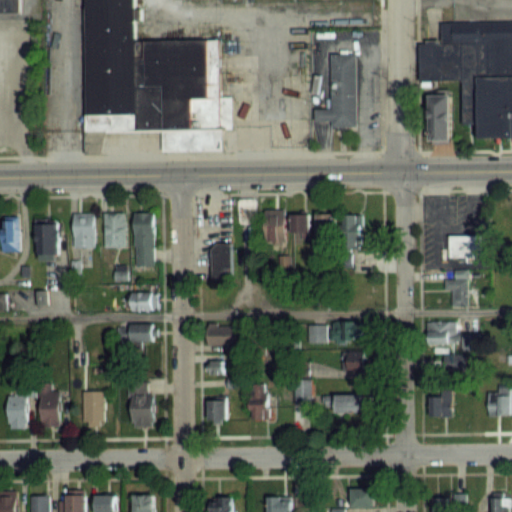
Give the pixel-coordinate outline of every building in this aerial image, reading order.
[(16,0),(17,10),(0,10),(0,0),(16,0)] [(161,128),(85,129),(83,0),(132,0),(133,40),(217,39),(218,96),(230,95),(230,127),(221,127),(221,148),(162,149),(161,128)] [(511,138),(511,21),(441,23),(441,43),(420,43),(421,81),(464,80),(464,125),(479,124),(480,139),(511,138)] [(356,125),(331,126),(330,119),(314,119),(314,107),(330,107),(330,53),(355,53),(356,125)] [(430,96),(430,140),(452,140),(452,96),(430,96)] [(95,212),(74,212),(74,247),(95,247),(95,212)] [(105,235),(126,235),(126,212),(105,212),(105,235)] [(155,265),(155,212),(135,212),(135,265),(155,265)] [(265,213),(265,243),(287,243),(287,213),(265,213)] [(310,213),(292,213),(292,236),(310,236),(310,213)] [(336,213),(317,213),(317,232),(336,232),(336,213)] [(345,213),(345,245),(362,245),(362,213),(345,213)] [(21,250),(21,214),(4,214),(4,250),(21,250)] [(35,217),(35,258),(60,258),(60,217),(35,217)] [(480,256),(448,256),(448,235),(480,235),(480,256)] [(229,274),(210,275),(210,242),(229,242),(229,274)] [(469,269),(455,269),(455,278),(446,278),(446,289),(452,289),(452,305),(469,305),(469,269)] [(132,309),(158,309),(158,291),(132,291),(132,309)] [(365,338),(365,321),(337,321),(337,338),(365,338)] [(427,321),(427,343),(458,343),(458,321),(427,321)] [(139,341),(158,341),(158,323),(131,323),(131,347),(139,347),(139,341)] [(328,342),(328,323),(309,323),(309,342),(328,342)] [(208,346),(236,346),(236,324),(208,324),(208,346)] [(343,352),(343,371),(366,371),(366,352),(343,352)] [(466,369),(466,357),(447,357),(447,369),(466,369)] [(311,399),(311,379),(296,379),(296,399),(311,399)] [(155,394),(148,394),(148,381),(131,381),(131,426),(155,426),(155,394)] [(268,418),(268,384),(251,384),(251,418),(268,418)] [(60,426),(60,393),(41,393),(41,426),(60,426)] [(336,411),(368,411),(368,393),(336,393),(336,411)] [(29,394),(8,394),(8,428),(29,428),(29,394)] [(453,415),(453,394),(435,394),(435,415),(453,415)] [(228,396),(210,396),(210,422),(228,422),(228,396)] [(375,506),(375,488),(353,488),(353,506),(375,506)] [(66,490),(66,511),(86,511),(87,490),(66,490)] [(510,511),(510,491),(493,491),(492,511),(510,511)] [(0,492),(0,511),(17,511),(18,492),(0,492)] [(94,511),(116,511),(117,494),(95,494),(94,511)] [(134,494),(134,511),(154,511),(155,494),(134,494)] [(49,511),(49,495),(31,495),(30,511),(49,511)] [(291,511),(292,496),(268,496),(268,511),(291,511)] [(432,496),(431,511),(452,511),(452,496),(432,496)] [(211,511),(233,511),(234,497),(212,497),(211,511)]
